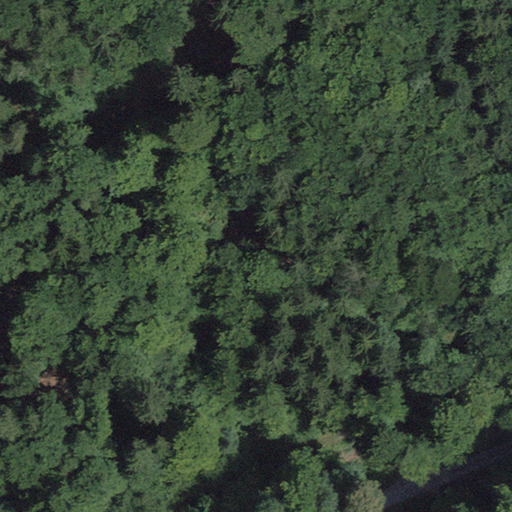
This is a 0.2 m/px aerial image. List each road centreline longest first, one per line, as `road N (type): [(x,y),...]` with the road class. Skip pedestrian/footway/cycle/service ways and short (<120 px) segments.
road 1 (track): [(159,511),(511,375)]
road 2 (track): [(511,447),(362,511)]
road 3 (track): [(399,495),(433,464),(511,419)]
